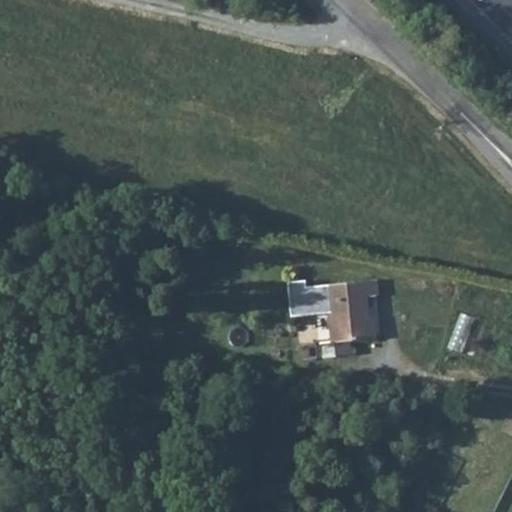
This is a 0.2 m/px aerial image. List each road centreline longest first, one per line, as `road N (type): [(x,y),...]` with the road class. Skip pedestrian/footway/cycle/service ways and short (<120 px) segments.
road 1 (unknown): [(376,27),(293,30),(115,0)]
road 2 (residential): [(511,162),(348,0)]
